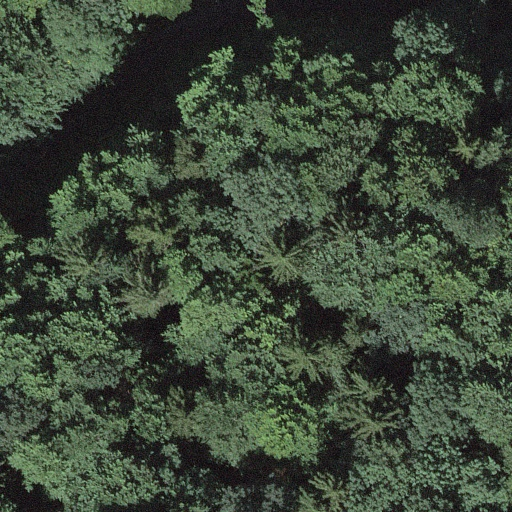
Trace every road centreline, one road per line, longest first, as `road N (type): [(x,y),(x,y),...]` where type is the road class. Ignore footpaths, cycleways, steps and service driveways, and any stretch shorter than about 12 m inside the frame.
road 1 (track): [(0,176),(26,142),(255,0)]
road 2 (track): [(262,0),(511,27)]
